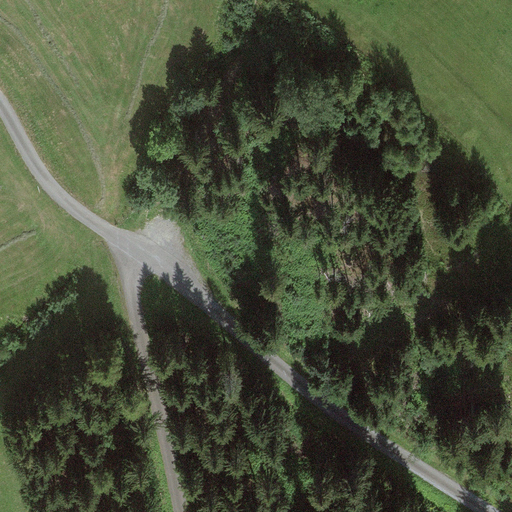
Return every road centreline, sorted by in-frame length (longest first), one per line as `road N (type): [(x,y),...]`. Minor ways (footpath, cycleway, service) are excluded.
road 1 (unclassified): [(490,511),(349,423),(49,186),(0,108)]
road 2 (track): [(270,0),(274,20),(232,87),(200,177),(129,246),(182,511)]
